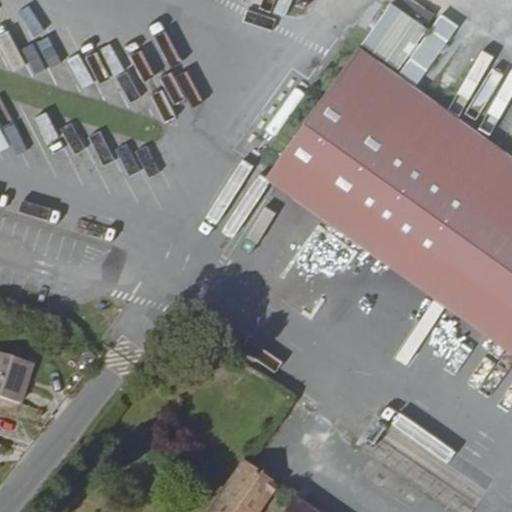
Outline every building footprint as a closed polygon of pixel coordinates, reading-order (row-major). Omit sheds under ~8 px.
[(275,164),(511,332),(511,161),(356,50),(275,164)] [(29,362),(0,352),(0,396),(19,403),(24,387),(21,386),(29,362)] [(272,352),(266,364),(296,380),(303,368),(272,352)] [(259,511),(279,484),(244,460),(207,511),(259,511)] [(283,511),(318,511),(295,496),(283,511)]
